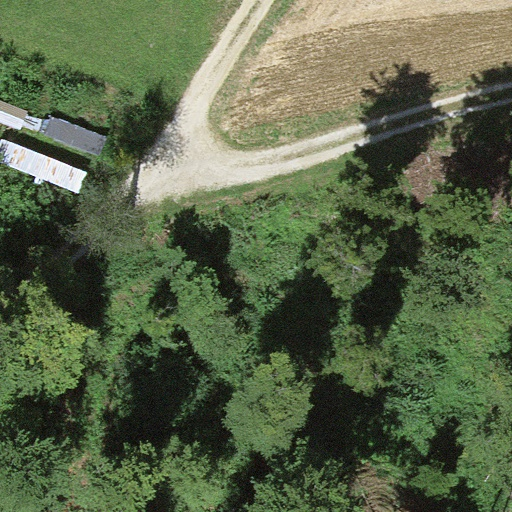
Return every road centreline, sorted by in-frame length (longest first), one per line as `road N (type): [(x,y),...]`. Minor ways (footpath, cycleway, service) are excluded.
road 1 (track): [(266,0),(184,126),(169,163),(0,333)]
road 2 (track): [(169,163),(511,96)]
